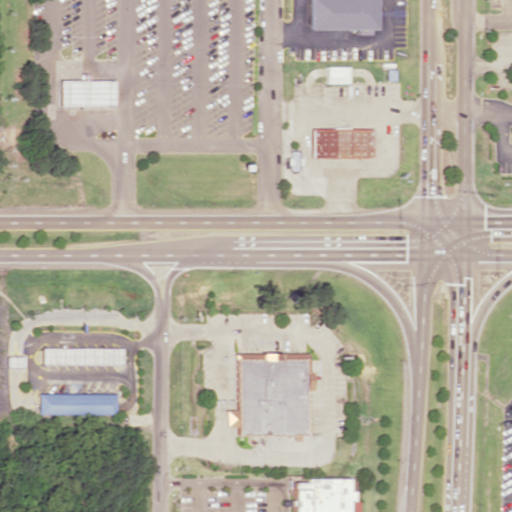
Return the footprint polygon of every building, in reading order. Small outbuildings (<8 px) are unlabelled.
[(306,0),(375,0),(375,29),(306,28),(306,0)] [(346,65),(323,66),(323,82),(346,82),(346,65)] [(55,78),(112,78),(112,105),(56,105),(55,78)] [(372,157),(372,127),(308,128),(308,158),(372,157)] [(38,346),(119,347),(119,363),(38,363),(38,346)] [(232,349),(306,349),(305,434),(231,433),(232,349)] [(3,355),(21,354),(21,367),(3,367),(3,355)] [(34,392),(111,392),(112,413),(34,413),(34,392)] [(346,477),(347,490),(350,490),(350,500),(346,500),(346,511),(290,511),(290,481),(303,481),(303,477),(346,477)]
